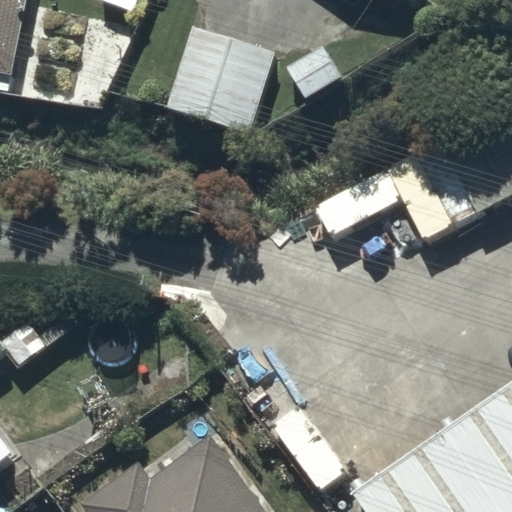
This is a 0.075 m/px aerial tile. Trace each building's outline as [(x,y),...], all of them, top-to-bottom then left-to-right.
[(0,0),(0,69),(11,71),(25,0),(0,0)] [(254,128),(279,50),(199,25),(174,103),(254,128)] [(440,187),(460,223),(511,196),(511,81),(476,101),(490,126),(392,177),(406,205),(440,187)] [(0,328),(0,355),(8,349),(21,366),(73,327),(55,303),(8,339),(0,328)] [(511,511),(511,382),(359,488),(375,511),(511,511)] [(0,463),(17,451),(0,427),(0,463)] [(185,437),(86,500),(93,511),(327,511),(326,511),(324,511),(271,511),(216,432),(193,448),(185,437)]
